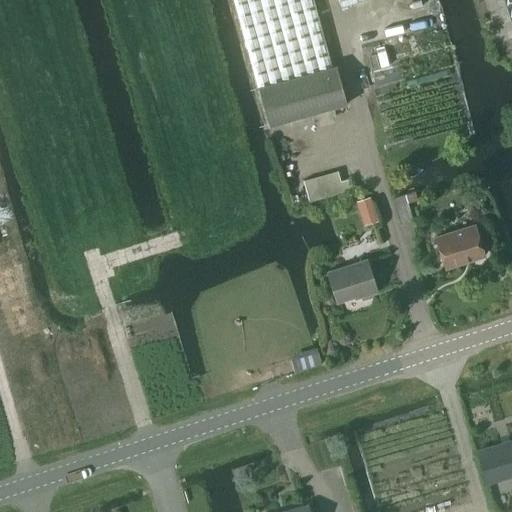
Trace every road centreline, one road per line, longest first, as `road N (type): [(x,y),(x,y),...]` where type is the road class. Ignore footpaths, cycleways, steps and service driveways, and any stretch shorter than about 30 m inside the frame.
road 1 (unclassified): [(0,500),(511,331)]
road 2 (track): [(63,480),(18,353),(0,360)]
